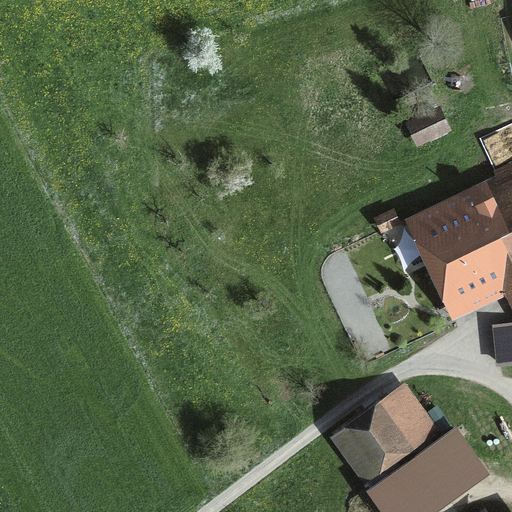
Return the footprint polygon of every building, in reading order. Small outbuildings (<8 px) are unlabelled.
[(417,142),(446,129),(438,110),(409,123),(417,142)] [(511,185),(426,225),(461,299),(506,278),(511,291),(511,185)] [(511,324),(497,326),(500,364),(511,362),(511,324)] [(404,389),(335,440),(362,476),(431,424),(404,389)] [(454,428),(369,489),(385,511),(419,511),(482,468),(454,428)]
